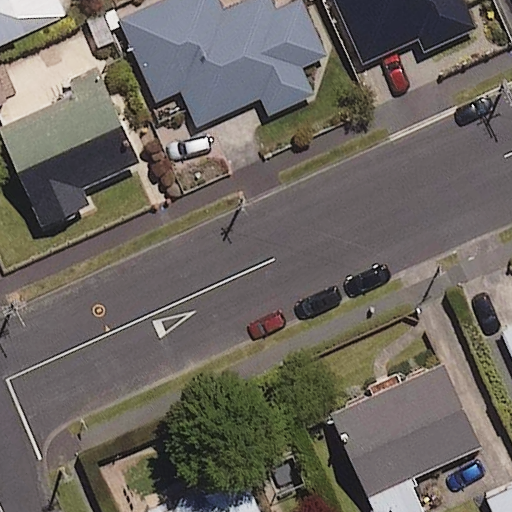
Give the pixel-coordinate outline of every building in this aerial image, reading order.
[(0,0),(0,46),(70,15),(63,0),(0,0)] [(220,0),(168,0),(123,20),(159,102),(184,91),(200,127),(265,98),(272,115),(318,95),(306,68),(331,57),(305,0),(299,0),(279,9),(275,0),(249,0),(225,11),(220,0)] [(144,164),(110,88),(4,135),(46,227),(94,206),(86,190),(144,164)] [(511,317),(499,322),(511,353),(511,317)] [(440,351),(326,402),(363,487),(478,436),(440,351)] [(259,511),(243,474),(158,511),(259,511)] [(511,511),(511,478),(484,491),(493,511),(511,511)]
